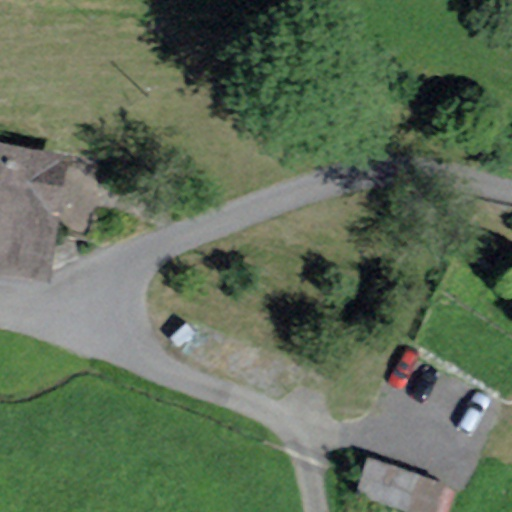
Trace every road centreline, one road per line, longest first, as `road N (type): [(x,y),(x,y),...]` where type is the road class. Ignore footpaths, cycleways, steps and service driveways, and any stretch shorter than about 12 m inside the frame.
road 1 (residential): [(511,184),(426,165),(347,167),(118,252),(97,275),(94,311)]
road 2 (residential): [(94,311),(103,335),(278,413),(300,434),(320,511)]
